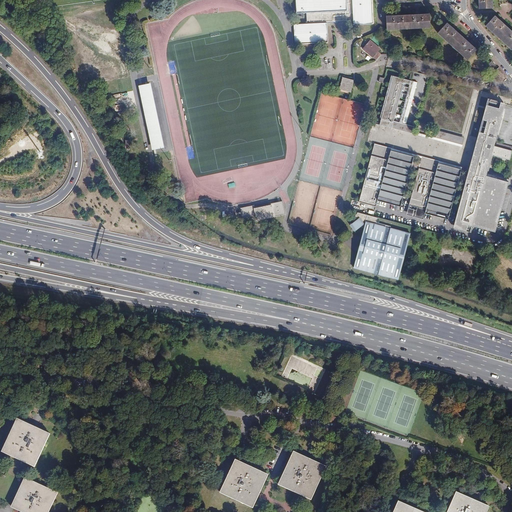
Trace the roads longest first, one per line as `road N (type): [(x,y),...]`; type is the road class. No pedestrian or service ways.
road 1 (residential): [(511,496),(452,458),(405,443),(47,374),(0,374)]
road 2 (motorway): [(511,350),(0,231)]
road 3 (motorway): [(254,265),(152,223),(114,179),(68,100),(0,28)]
road 4 (motorway): [(0,251),(299,317)]
road 5 (motorway): [(511,348),(468,324),(254,265)]
road 6 (motorway): [(254,265),(0,212)]
road 7 (motorway): [(0,58),(60,114),(79,161),(72,185),(51,204),(0,208)]
road 8 (motorway): [(299,317),(511,375)]
road 9 (unknown): [(511,194),(493,241),(376,209)]
road 10 (motorway): [(137,298),(268,320),(299,317)]
road 11 (residential): [(511,87),(414,63),(356,69)]
road 12 (motorway): [(0,266),(137,298)]
road 13 (motorway): [(0,277),(137,298)]
